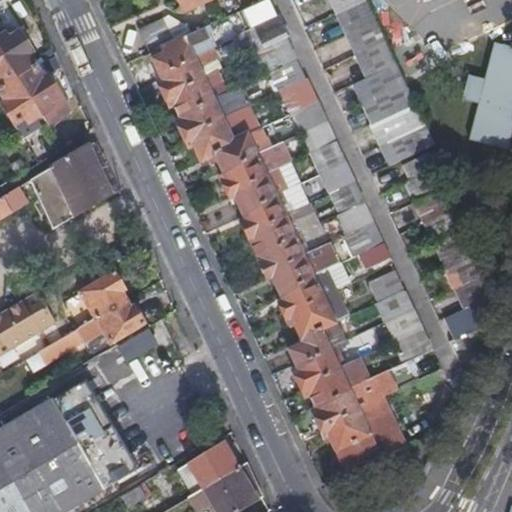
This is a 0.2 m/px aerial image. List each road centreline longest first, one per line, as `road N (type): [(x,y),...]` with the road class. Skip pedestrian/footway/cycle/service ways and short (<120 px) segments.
road 1 (residential): [(61,0),(306,511)]
road 2 (tertiary): [(511,360),(488,426),(436,511)]
